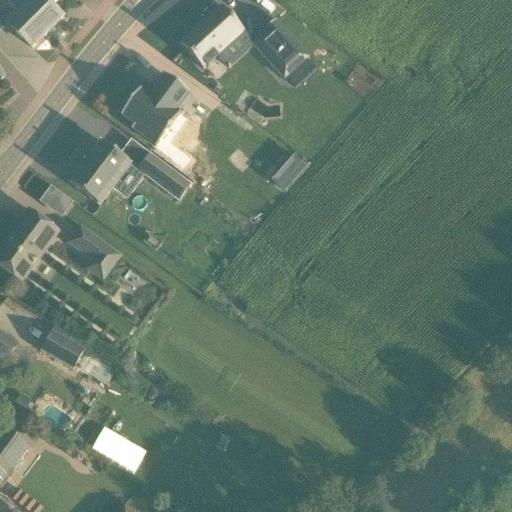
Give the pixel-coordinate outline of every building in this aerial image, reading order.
[(8,0),(6,2),(16,12),(5,24),(31,50),(62,19),(51,8),(58,1),(57,0),(8,0)] [(196,30),(179,46),(202,71),(205,68),(206,70),(218,59),(217,58),(243,34),(220,9),(203,24),(196,30)] [(265,34),(252,46),(283,81),(307,59),(274,22),(263,32),(265,34)] [(140,91),(120,118),(133,127),(131,131),(155,148),(180,115),(176,112),(189,95),(163,76),(148,97),(140,91)] [(206,129),(201,136),(244,168),(260,146),(215,113),(204,127),(206,129)] [(80,168),(68,184),(98,207),(130,166),(99,143),(87,159),(86,159),(79,167),(80,168)] [(197,168),(252,222),(272,202),(217,148),(197,168)] [(149,157),(137,172),(170,197),(170,196),(168,194),(178,181),(188,188),(187,189),(188,190),(190,188),(149,157)] [(306,171),(290,157),(269,180),(285,194),(306,171)] [(38,203),(62,220),(74,204),(50,186),(38,203)] [(0,249),(0,270),(22,286),(59,234),(28,211),(0,249)] [(68,245),(91,263),(84,272),(101,284),(120,259),(79,229),(68,245)] [(0,359),(5,363),(18,347),(0,332),(0,359)] [(40,354),(73,373),(85,353),(51,333),(40,354)] [(95,362),(87,373),(98,381),(106,370),(95,362)] [(4,430),(0,434),(0,469),(9,476),(30,448),(4,430)] [(219,438),(214,448),(225,452),(229,442),(219,438)] [(0,488),(9,476),(0,469),(0,488)]
